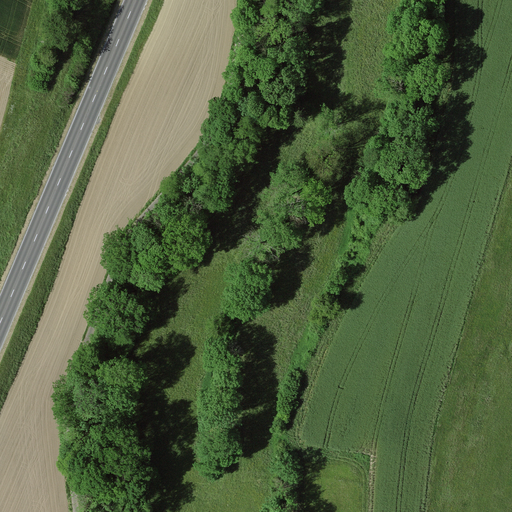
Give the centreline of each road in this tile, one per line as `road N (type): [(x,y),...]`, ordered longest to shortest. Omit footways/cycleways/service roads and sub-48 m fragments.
road 1 (track): [(72,511),(59,417),(136,227),(213,135),(241,0)]
road 2 (primary): [(0,323),(135,0)]
